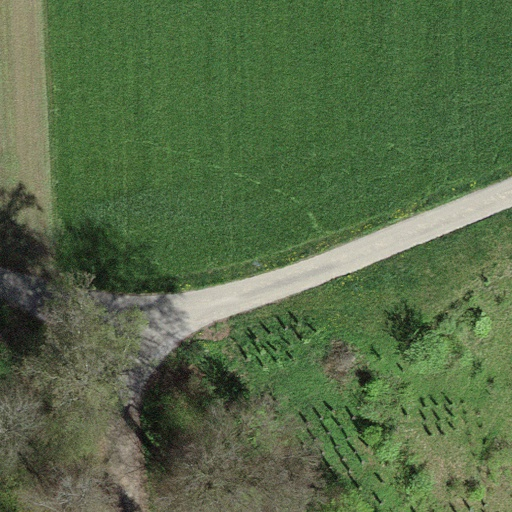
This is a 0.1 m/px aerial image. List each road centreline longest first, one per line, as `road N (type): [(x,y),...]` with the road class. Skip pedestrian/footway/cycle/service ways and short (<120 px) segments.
road 1 (residential): [(511,187),(127,336),(0,291)]
road 2 (track): [(290,273),(388,511)]
road 3 (track): [(150,511),(127,336)]
